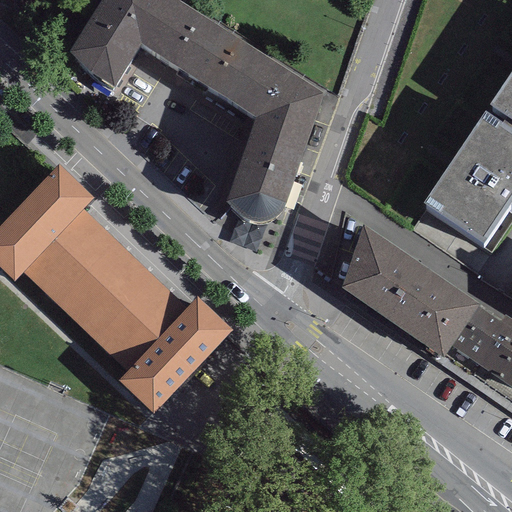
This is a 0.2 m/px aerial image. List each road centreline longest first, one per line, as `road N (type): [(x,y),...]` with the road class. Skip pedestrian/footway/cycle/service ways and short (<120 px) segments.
road 1 (residential): [(0,56),(279,319)]
road 2 (residential): [(279,319),(462,468)]
road 3 (residential): [(323,181),(511,309)]
road 4 (residential): [(390,0),(323,181)]
road 5 (residential): [(323,181),(279,319)]
